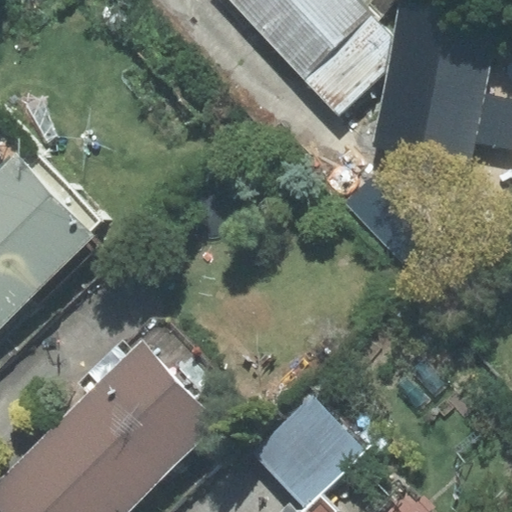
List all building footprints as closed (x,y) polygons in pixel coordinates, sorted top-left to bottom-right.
[(231,0),(302,74),(368,11),(357,0),(231,0)] [(498,18),(401,1),(394,37),(389,67),(375,144),(473,162),(476,142),(511,148),(511,99),(484,95),(498,18)] [(368,11),(302,74),(340,114),(389,67),(394,37),(368,11)] [(0,325),(93,236),(89,232),(101,221),(40,158),(29,169),(16,156),(0,172),(0,325)] [(169,320),(150,318),(83,383),(94,395),(0,486),(0,505),(6,511),(117,511),(215,419),(209,412),(235,387),(169,320)] [(366,450),(310,391),(249,448),(304,507),(366,450)] [(285,511),(337,511),(323,498),(308,511),(294,511),(290,507),(285,511)]
